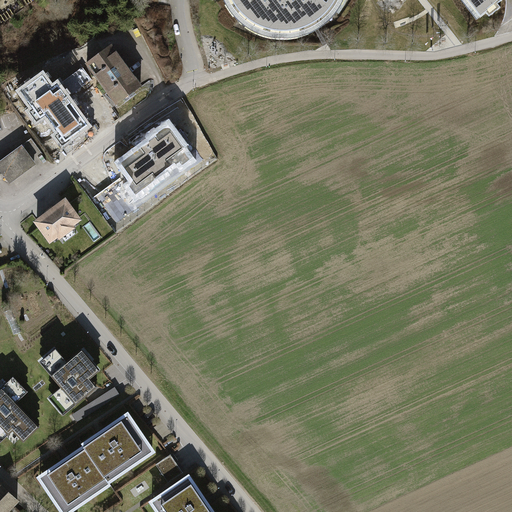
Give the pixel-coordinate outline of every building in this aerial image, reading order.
[(228,0),(229,2),(233,7),(236,12),(241,18),(247,23),(253,27),(260,30),(268,33),(277,34),(284,35),(290,35),(297,33),(306,31),(313,27),(319,24),(325,19),(330,14),(333,9),(336,11),(339,6),(342,1),(342,0),(228,0)] [(466,0),(480,18),(486,13),(489,17),(501,8),(498,4),(502,0),(466,0)] [(103,42),(107,49),(117,44),(113,36),(103,42)] [(116,48),(88,67),(120,112),(148,93),(116,48)] [(41,72),(19,88),(32,107),(28,110),(36,122),(45,115),(57,130),(52,134),(61,146),(89,126),(57,82),(51,86),(41,72)] [(169,127),(119,161),(133,180),(126,185),(134,196),(190,158),(169,127)] [(26,145),(0,162),(0,168),(11,184),(38,163),(26,145)] [(68,198),(36,223),(53,246),(61,240),(62,242),(79,230),(78,227),(85,222),(68,198)] [(55,350),(39,364),(61,389),(49,399),(64,416),(96,389),(89,381),(100,372),(81,351),(67,363),(55,350)] [(16,405),(28,393),(14,378),(0,391),(0,444),(13,432),(24,444),(39,429),(16,405)] [(113,480),(159,452),(132,411),(86,440),(88,442),(113,480)] [(39,475),(64,511),(74,511),(116,484),(113,480),(88,442),(39,475)] [(172,456),(159,466),(170,481),(183,472),(172,456)] [(219,511),(194,475),(155,503),(161,511),(219,511)] [(0,481),(0,511),(18,511),(15,509),(22,500),(0,481)]
